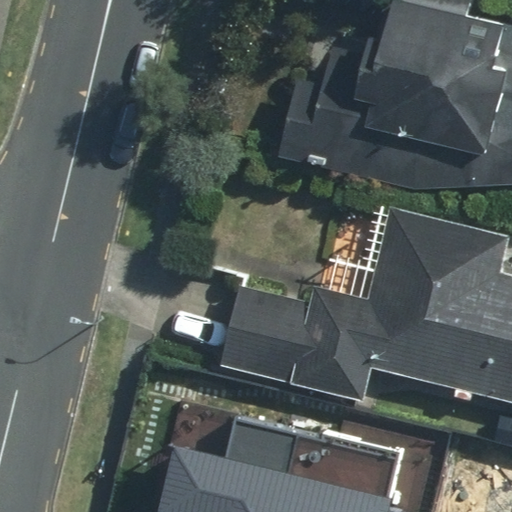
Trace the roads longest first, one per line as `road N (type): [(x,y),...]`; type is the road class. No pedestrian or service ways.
road 1 (tertiary): [(112,0),(39,311)]
road 2 (tertiary): [(39,311),(0,476)]
